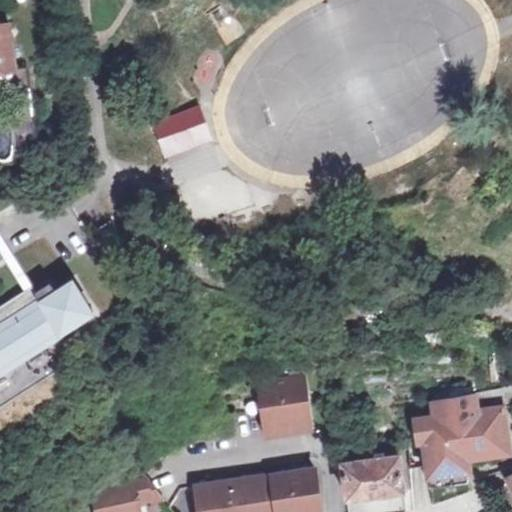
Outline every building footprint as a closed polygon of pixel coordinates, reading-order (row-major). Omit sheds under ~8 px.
[(0,15),(0,63),(19,61),(13,14),(0,15)] [(206,108),(193,113),(204,142),(217,137),(206,108)] [(204,142),(193,113),(162,125),(173,153),(204,142)] [(0,241),(0,267),(12,260),(0,241)] [(25,295),(0,311),(0,372),(52,339),(56,345),(86,326),(84,323),(100,313),(79,280),(62,291),(57,283),(29,301),(25,295)] [(306,374),(263,380),(271,434),(314,427),(306,374)] [(411,441),(414,465),(431,463),(433,472),(471,467),(474,467),(472,451),(490,449),(489,442),(511,438),(511,436),(508,403),(511,402),(511,383),(440,394),(441,412),(418,414),(421,440),(411,441)] [(511,449),(511,438),(489,442),(490,449),(490,452),(511,449)] [(403,452),(346,459),(351,494),(407,487),(403,452)] [(318,465),(200,483),(204,511),(315,511),(325,511),(318,465)] [(473,478),(471,467),(433,472),(434,483),(473,478)] [(150,476),(97,489),(102,511),(145,511),(143,502),(141,495),(149,493),(154,492),(150,476)] [(149,493),(141,495),(143,502),(151,500),(149,493)]
